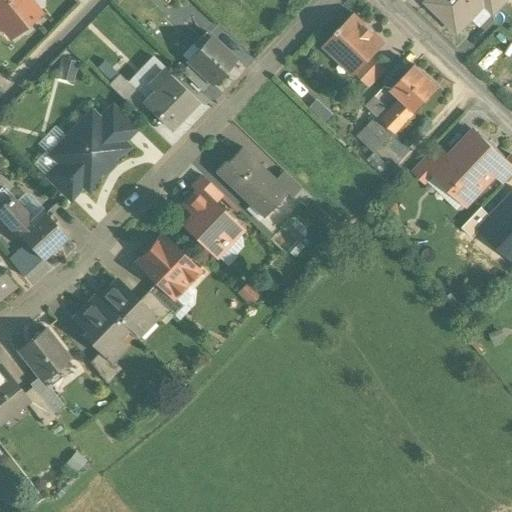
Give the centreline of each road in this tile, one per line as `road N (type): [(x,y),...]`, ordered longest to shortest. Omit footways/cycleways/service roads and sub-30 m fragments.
road 1 (residential): [(329,0),(66,277),(0,331)]
road 2 (track): [(38,511),(171,407),(360,209)]
road 3 (residential): [(383,0),(511,124)]
road 4 (track): [(0,102),(96,0)]
